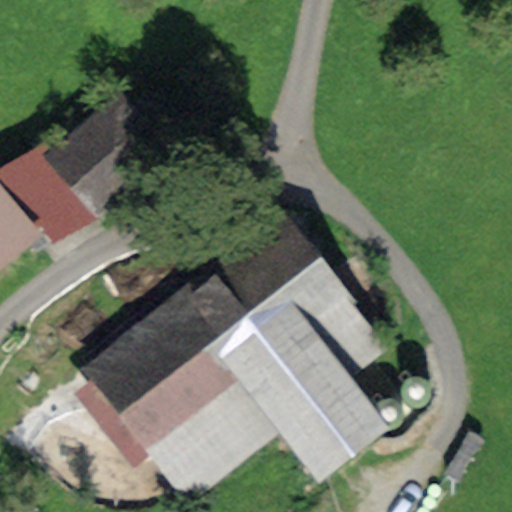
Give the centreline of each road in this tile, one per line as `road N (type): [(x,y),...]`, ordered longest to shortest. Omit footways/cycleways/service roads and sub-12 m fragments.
road 1 (track): [(315,0),(296,87),(247,178),(85,250),(0,318)]
road 2 (track): [(276,123),(416,285),(441,331),(443,386),(430,436)]
